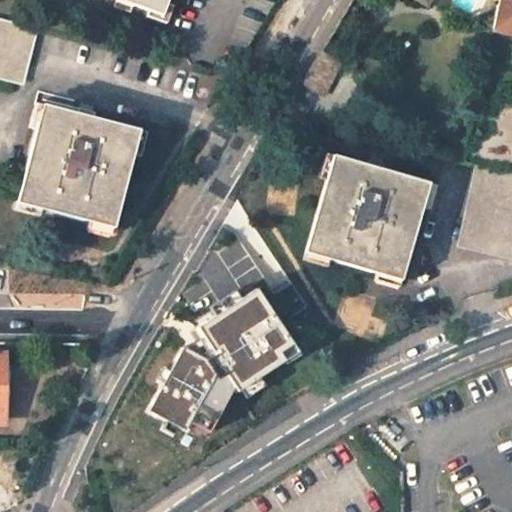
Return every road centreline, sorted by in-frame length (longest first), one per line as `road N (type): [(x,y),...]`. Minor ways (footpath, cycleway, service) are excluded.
road 1 (unclassified): [(175,511),(315,422),(465,345),(511,331)]
road 2 (unclassified): [(329,0),(138,324)]
road 3 (unclassified): [(138,324),(68,446),(41,511)]
road 4 (residential): [(0,321),(138,324)]
